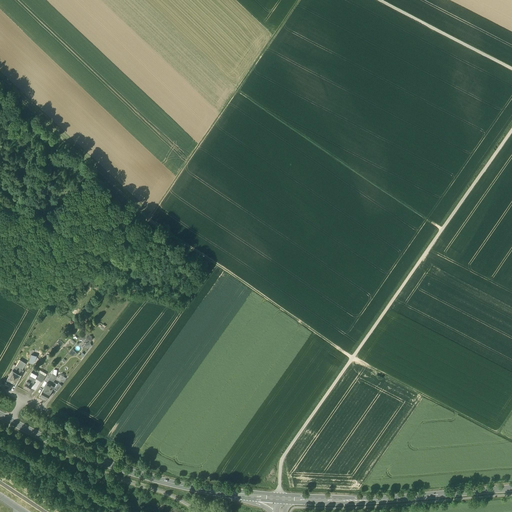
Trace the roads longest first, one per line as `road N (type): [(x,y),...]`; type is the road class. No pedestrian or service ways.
road 1 (secondary): [(280,498),(145,476),(11,420)]
road 2 (track): [(511,133),(353,358)]
road 3 (track): [(299,0),(146,216)]
road 4 (track): [(146,216),(353,358)]
road 5 (track): [(443,230),(235,92)]
road 6 (secondary): [(511,488),(280,498)]
road 7 (track): [(0,79),(146,216)]
road 8 (track): [(511,442),(353,358)]
road 9 (track): [(107,251),(41,305),(0,380)]
road 10 (track): [(353,358),(285,454),(280,498)]
road 11 (track): [(511,69),(378,0)]
